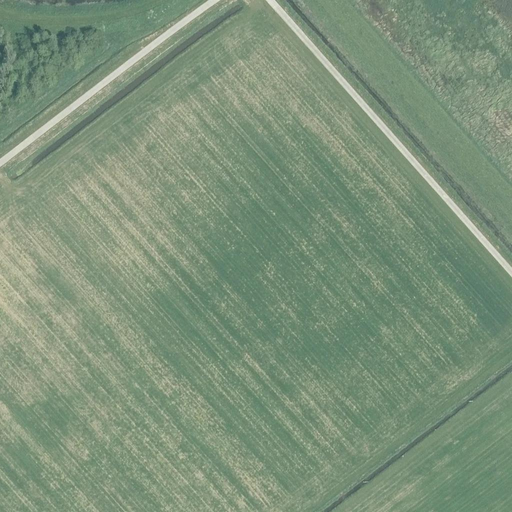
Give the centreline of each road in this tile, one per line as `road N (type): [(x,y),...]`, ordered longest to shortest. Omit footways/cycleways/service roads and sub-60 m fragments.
road 1 (track): [(270,0),(511,272)]
road 2 (unclassified): [(0,163),(215,0)]
